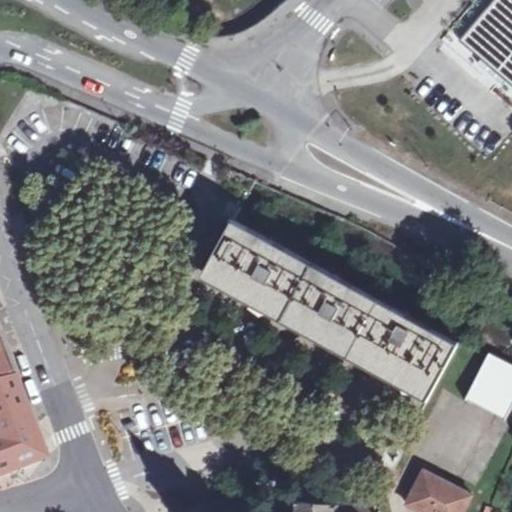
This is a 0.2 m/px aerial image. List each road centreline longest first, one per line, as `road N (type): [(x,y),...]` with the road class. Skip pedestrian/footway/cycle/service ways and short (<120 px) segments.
road 1 (secondary): [(511,247),(281,97)]
road 2 (tertiary): [(0,233),(90,481)]
road 3 (secondary): [(285,168),(511,249)]
road 4 (secondary): [(281,97),(64,0)]
road 5 (secondary): [(0,48),(146,105)]
road 6 (secondary): [(146,105),(285,168)]
road 7 (unclassified): [(146,105),(281,97)]
